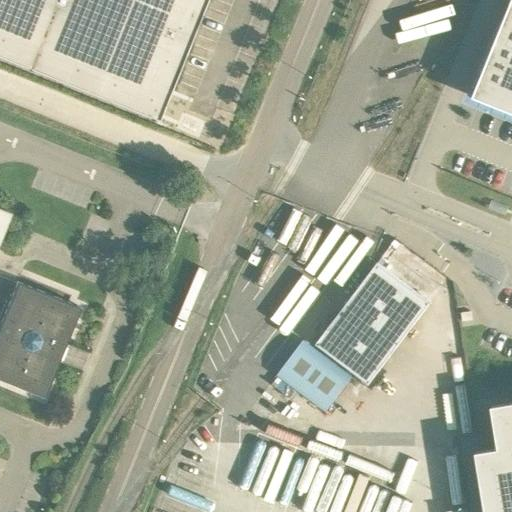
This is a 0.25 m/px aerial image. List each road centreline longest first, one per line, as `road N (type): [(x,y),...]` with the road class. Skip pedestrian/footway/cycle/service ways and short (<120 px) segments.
road 1 (unclassified): [(113,511),(319,0)]
road 2 (unknown): [(23,447),(77,406),(144,193)]
